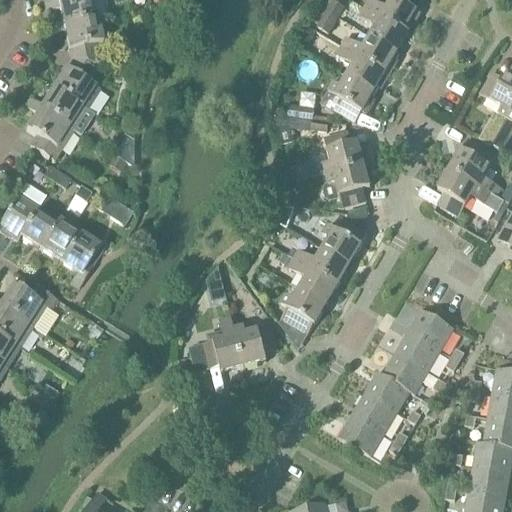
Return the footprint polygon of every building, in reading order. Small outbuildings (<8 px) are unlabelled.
[(67,3),(81,0),(53,0),(43,2),(46,14),(60,11),(59,5),(67,3)] [(72,26),(96,21),(91,0),(81,0),(67,3),(59,5),(60,11),(62,24),(48,27),(51,38),(65,35),(63,28),(72,26)] [(365,0),(358,0),(355,6),(364,11),(369,2),(365,0)] [(420,0),(390,0),(392,1),(386,12),(369,2),(364,11),(398,31),(408,36),(420,16),(414,13),(421,0),(420,0)] [(331,4),(325,15),(335,21),(337,22),(343,11),(331,4)] [(396,56),(408,36),(398,31),(364,11),(358,20),(375,30),(369,41),(387,51),(396,56)] [(327,36),(335,21),(325,15),(316,30),(327,36)] [(99,69),(102,69),(97,46),(101,45),(96,21),(72,26),(63,28),(65,35),(68,52),(71,64),(99,69)] [(317,45),(321,39),(310,33),(306,39),(317,45)] [(385,76),(396,56),(387,51),(369,41),(363,51),(346,41),(341,50),(372,68),(385,76)] [(373,96),(385,76),(372,68),(341,50),(335,59),(353,69),(346,80),(364,90),(373,96)] [(65,73),(52,93),(80,112),(81,111),(85,114),(98,94),(90,89),(102,69),(99,69),(71,64),(65,73)] [(491,148),(506,122),(511,111),(511,79),(506,76),(503,81),(492,74),(479,98),(501,110),(493,123),(491,121),(479,141),(491,148)] [(362,116),(373,96),(364,90),(346,80),(340,91),(334,87),(328,96),(335,100),(329,111),(349,123),(355,112),(362,116)] [(85,114),(81,111),(80,112),(52,93),(42,109),(31,102),(25,111),(36,118),(39,113),(72,135),(85,114)] [(299,94),(298,107),(314,108),(314,94),(299,94)] [(286,121),(312,124),(314,112),(287,109),(286,121)] [(52,165),(72,135),(39,113),(36,118),(25,134),(34,140),(28,150),(52,165)] [(328,127),(312,124),(311,132),(327,134),(328,127)] [(459,153),(448,173),(482,193),(490,198),(496,189),(481,180),(495,156),(468,140),(461,153),(459,153)] [(324,178),(363,168),(358,146),(327,153),(330,166),(316,170),(315,164),(290,171),(294,186),(313,181),(324,178)] [(363,168),(324,178),(327,188),(335,186),(341,212),(366,205),(363,193),(369,191),(363,168)] [(54,184),(59,175),(49,169),(44,178),(54,184)] [(490,198),(482,193),(448,173),(436,193),(443,197),(438,206),(459,219),(471,198),(502,217),(507,208),(492,199),(490,198)] [(59,175),(54,184),(66,192),(71,183),(59,175)] [(86,205),(92,195),(80,188),(74,197),(86,205)] [(124,228),(132,215),(103,196),(95,210),(124,228)] [(0,234),(16,244),(19,239),(37,210),(17,197),(0,223),(0,234)] [(39,252),(58,223),(37,210),(19,239),(19,240),(39,252)] [(511,214),(496,242),(511,251),(511,257),(511,214)] [(321,253),(348,269),(366,238),(340,222),(333,233),(327,229),(321,239),(327,242),(321,253)] [(69,230),(58,223),(39,252),(60,265),(78,236),(82,230),(72,225),(69,230)] [(77,292),(89,272),(90,272),(103,252),(78,236),(60,265),(75,275),(68,286),(77,292)] [(348,269),(321,253),(314,263),(294,251),(288,260),(337,288),(348,269)] [(337,288),(288,260),(284,258),(280,264),(289,268),(287,272),(304,281),(298,293),(326,309),(337,288)] [(217,271),(205,284),(206,289),(220,285),(217,271)] [(0,312),(30,332),(43,312),(50,316),(56,306),(44,298),(38,308),(10,290),(0,305),(0,312)] [(314,329),(326,309),(298,293),(291,304),(285,300),(280,309),(286,313),(279,326),(298,353),(313,328),(314,329)] [(17,352),(30,332),(0,312),(0,340),(13,349),(12,349),(17,352)] [(408,335),(440,354),(453,333),(421,314),(408,335)] [(243,370),(232,331),(233,331),(231,320),(219,323),(223,342),(187,351),(193,375),(218,369),(220,376),(243,370)] [(232,331),(243,370),(265,364),(263,356),(277,352),(271,329),(245,336),(243,329),(233,331),(232,331)] [(427,377),(440,354),(408,335),(395,358),(427,377)] [(17,352),(12,349),(13,349),(0,340),(0,369),(4,372),(17,352)] [(451,361),(459,365),(464,356),(457,352),(451,361)] [(414,399),(427,377),(395,358),(382,379),(408,396),(414,399)] [(454,374),(459,365),(451,361),(446,370),(454,374)] [(491,397),(511,400),(511,376),(495,373),(491,397)] [(408,396),(382,379),(376,375),(364,397),(396,416),(408,396)] [(441,395),(446,388),(438,383),(434,391),(441,395)] [(470,393),(480,395),(482,385),(472,383),(470,393)] [(44,388),(41,394),(53,402),(56,396),(44,388)] [(478,406),(480,395),(470,393),(468,404),(478,406)] [(383,438),(396,416),(364,397),(351,419),(383,438)] [(511,425),(511,400),(491,397),(486,421),(511,425)] [(415,428),(421,418),(413,413),(407,423),(415,428)] [(473,431),(475,419),(466,418),(466,420),(464,429),(473,431)] [(370,461),(383,438),(351,419),(337,442),(370,461)] [(511,425),(486,421),(482,447),(511,453),(511,425)] [(395,445),(402,450),(408,441),(400,436),(395,445)] [(397,458),(402,450),(395,445),(390,454),(397,458)] [(511,459),(511,453),(482,447),(476,446),(471,473),(508,480),(511,459)] [(460,471),(461,458),(453,457),(451,469),(460,471)] [(504,502),(508,480),(471,473),(467,496),(504,502)] [(448,492),(456,493),(458,483),(449,482),(448,492)] [(455,504),(456,493),(448,492),(446,503),(455,504)] [(99,511),(105,502),(96,496),(87,511),(99,511)] [(502,511),(504,502),(467,496),(464,511),(502,511)] [(87,502),(81,511),(86,511),(91,504),(87,502)]
